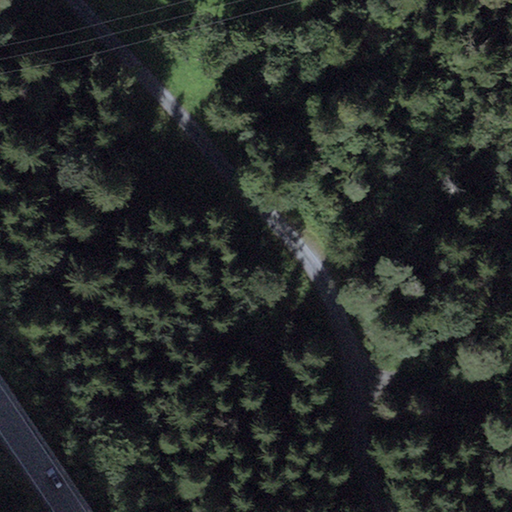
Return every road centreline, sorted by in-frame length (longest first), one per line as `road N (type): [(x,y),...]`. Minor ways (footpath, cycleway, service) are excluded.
road 1 (track): [(385,511),(366,467),(325,283),(74,0)]
road 2 (track): [(350,369),(460,408),(511,440)]
road 3 (tertiary): [(71,511),(0,408)]
